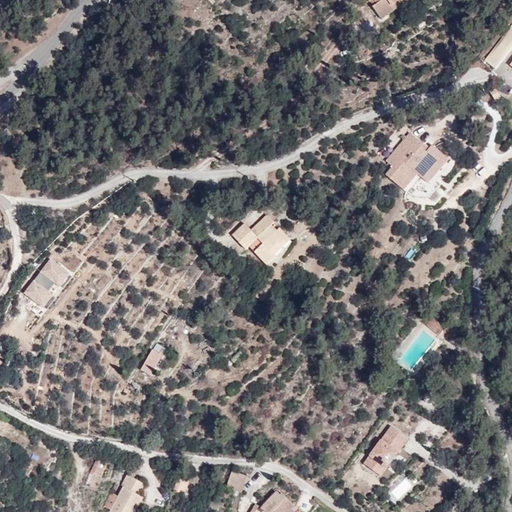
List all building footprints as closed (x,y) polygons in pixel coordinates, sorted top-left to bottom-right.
[(355,0),(344,9),(349,14),(361,5),(357,0),(355,0)] [(366,0),(370,5),(372,3),(375,0),(378,5),(375,7),(374,9),(382,20),(395,10),(393,8),(401,2),(403,4),(405,7),(413,0),(366,0)] [(361,5),(349,14),(354,21),(366,11),(361,5)] [(511,49),(511,24),(485,61),(496,69),(511,49)] [(488,91),(495,102),(501,97),(495,88),(488,91)] [(439,166),(447,154),(434,144),(430,148),(427,150),(422,146),(424,143),(411,133),(389,163),(395,168),(389,176),(407,190),(419,173),(425,177),(436,163),(439,166)] [(451,158),(447,154),(439,166),(436,163),(425,177),(430,182),(451,158)] [(276,236),(279,234),(272,227),(256,242),(249,235),(237,247),(250,261),(253,258),(256,256),(261,261),(259,264),(270,276),(279,267),(278,266),(275,262),(282,256),(283,257),(292,248),(284,240),(282,243),(276,236)] [(284,240),(279,234),(276,236),(282,243),(284,240)] [(295,251),(292,248),(283,257),(282,256),(275,262),(278,266),(295,251)] [(43,311),(72,273),(51,257),(22,295),(43,311)] [(281,269),(279,267),(270,276),(271,278),(281,269)] [(438,328),(431,337),(446,349),(449,345),(444,332),(438,328)] [(418,357),(433,340),(423,331),(408,349),(418,357)] [(173,343),(166,339),(162,344),(168,349),(173,343)] [(148,362),(162,344),(160,343),(147,361),(148,362)] [(168,349),(162,344),(148,362),(155,368),(168,349)] [(380,471),(409,434),(393,422),(364,458),(380,471)] [(102,466),(106,452),(96,448),(91,462),(102,466)] [(191,463),(181,459),(177,473),(187,476),(191,463)] [(115,511),(131,511),(133,509),(147,483),(143,481),(149,470),(131,460),(125,471),(127,472),(122,482),(116,479),(109,492),(115,495),(113,498),(116,499),(111,509),(115,511)] [(238,486),(244,468),(229,464),(224,481),(238,486)] [(280,511),(293,499),(280,486),(278,488),(274,485),(264,495),(267,498),(262,503),(253,496),(243,511),(275,511),(277,511),(278,511),(280,511)]
